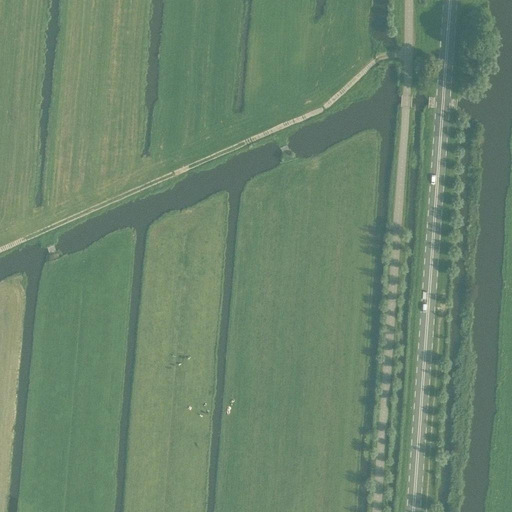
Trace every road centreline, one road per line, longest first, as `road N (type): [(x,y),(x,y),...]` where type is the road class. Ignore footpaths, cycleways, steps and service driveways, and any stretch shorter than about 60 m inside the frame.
road 1 (secondary): [(412,511),(449,0)]
road 2 (unclassified): [(375,511),(409,0)]
road 3 (track): [(407,53),(376,62),(321,109),(44,229),(54,280)]
